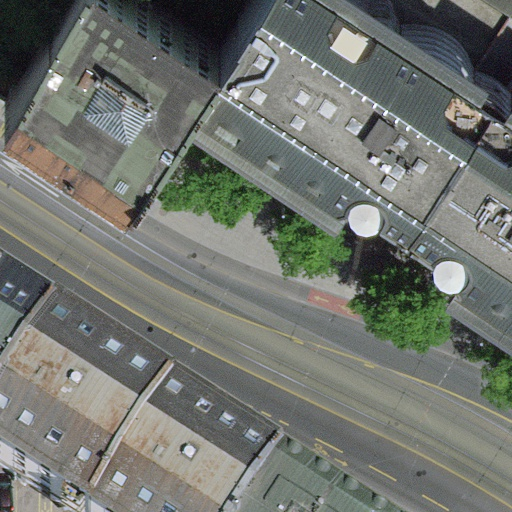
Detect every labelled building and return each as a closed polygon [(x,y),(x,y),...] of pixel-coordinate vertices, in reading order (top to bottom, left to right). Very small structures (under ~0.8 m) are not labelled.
[(196,84),(221,45),(152,0),(63,0),(7,99),(132,179),(196,84)] [(380,187),(408,206),(494,75),(478,64),(377,0),(249,0),(221,45),(196,84),(229,106),(246,109),(266,120),(276,137),(283,152),(299,167),(316,174),(334,176),(351,173),(352,180),(357,187),(365,191),(373,191),(380,187)] [(511,0),(377,0),(478,64),(511,9),(511,0)] [(498,77),(494,75),(408,206),(413,209),(437,225),(436,232),(440,240),(446,246),(454,247),(461,246),(468,268),(482,285),(502,296),(511,297),(511,85),(510,84),(498,77)] [(0,292),(0,412),(56,329),(0,292)] [(103,511),(174,405),(56,329),(0,412),(0,465),(73,511),(103,511)] [(257,511),(280,475),(174,405),(103,511),(257,511)] [(338,511),(280,475),(257,511),(338,511)]
